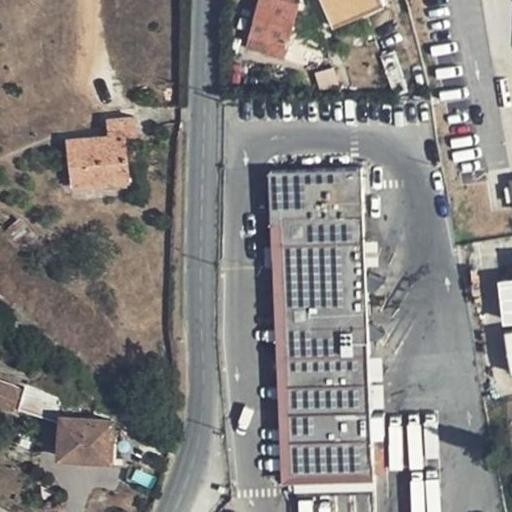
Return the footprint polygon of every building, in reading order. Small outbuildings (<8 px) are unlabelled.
[(294,1),(294,0),(261,0),(248,47),(284,57),(299,3),(294,1)] [(324,0),(335,26),(385,3),(383,0),(324,0)] [(106,118),(107,135),(67,138),(72,188),(130,183),(125,137),(135,136),(134,116),(106,118)] [(361,168),(317,169),(270,171),(273,216),(285,215),(296,468),(374,464),(361,168)] [(511,277),(503,279),(507,319),(511,318),(511,277)] [(22,383),(18,390),(0,384),(0,405),(12,410),(61,425),(59,457),(111,461),(114,421),(65,416),(69,399),(22,383)]
